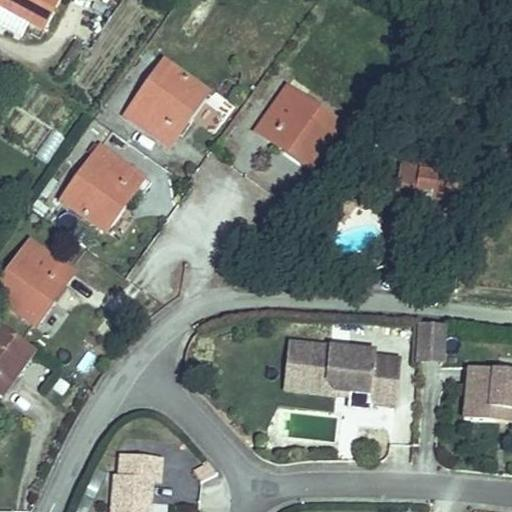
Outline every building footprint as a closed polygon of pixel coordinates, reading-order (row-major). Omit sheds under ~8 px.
[(44,31),(61,0),(0,0),(0,27),(21,38),(29,23),(44,31)] [(205,0),(194,0),(180,31),(194,37),(211,3),(205,0)] [(169,148),(207,94),(165,64),(126,117),(169,148)] [(256,132),(311,170),(341,127),(287,89),(256,132)] [(105,233),(144,179),(101,148),(62,202),(105,233)] [(414,201),(412,212),(435,215),(432,232),(461,236),(467,202),(460,201),(464,173),(443,170),(442,176),(420,173),(421,166),(401,163),(395,198),(414,201)] [(442,176),(443,170),(421,166),(420,173),(442,176)] [(348,180),(325,211),(342,224),(355,206),(360,208),(369,188),(348,180)] [(412,212),(414,201),(395,198),(393,209),(412,212)] [(0,302),(35,327),(74,273),(30,242),(0,284),(0,302)] [(442,366),(444,326),(419,324),(417,364),(442,366)] [(35,351),(0,326),(0,397),(1,398),(35,351)] [(290,343),(286,378),(327,382),(336,393),(351,395),(368,397),(367,406),(395,409),(400,361),(375,358),(375,353),(290,343)] [(511,373),(469,369),(464,420),(495,424),(497,411),(511,412),(511,373)] [(285,393),(350,400),(351,395),(336,393),(327,382),(286,378),(285,393)] [(511,425),(511,423),(511,412),(497,411),(495,424),(511,425)] [(160,484),(160,482),(162,462),(121,459),(119,480),(115,479),(111,511),(149,511),(152,484),(160,484)]
